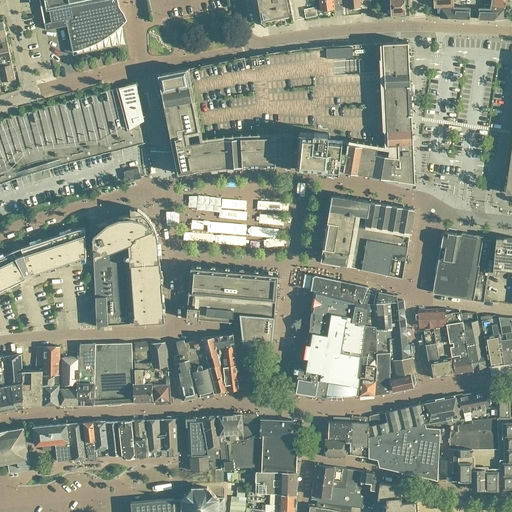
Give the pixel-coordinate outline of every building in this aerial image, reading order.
[(38,0),(45,31),(67,26),(73,56),(74,56),(73,52),(77,52),(83,50),(90,47),(97,44),(103,41),(110,36),(117,31),(115,22),(116,22),(116,23),(117,23),(118,24),(119,24),(120,23),(120,22),(121,22),(121,21),(122,20),(117,0),(38,0)] [(257,0),(259,5),(258,6),(261,21),(259,24),(265,28),(267,25),(275,24),(275,25),(294,22),(289,0),(257,0)] [(333,0),(336,0),(335,0),(318,0),(320,12),(334,10),(333,0)] [(362,0),(347,0),(348,10),(360,9),(359,3),(363,3),(362,0)] [(405,15),(404,0),(389,0),(390,16),(405,15)] [(433,0),(433,8),(439,8),(453,7),(452,0),(433,0)] [(491,0),(490,6),(503,8),(505,8),(506,0),(491,0)] [(490,9),(480,9),(478,9),(478,19),(478,20),(503,20),(503,8),(490,6),(490,9)] [(470,9),(468,9),(453,8),(453,7),(439,8),(439,18),(469,19),(470,9)] [(305,19),(317,17),(315,8),(303,10),(305,19)] [(5,37),(0,37),(0,52),(8,51),(5,37)] [(348,45),(333,46),(332,46),(332,47),(317,48),(317,47),(315,47),(315,48),(301,50),(301,49),(299,49),(299,50),(285,52),(285,51),(283,51),(283,52),(267,54),(267,53),(266,53),(266,54),(251,57),(250,57),(249,57),(251,67),(246,68),(244,58),(243,58),(242,58),(236,60),(235,59),(234,59),(234,60),(220,63),(219,62),(218,62),(218,63),(204,66),(202,66),(158,75),(161,92),(164,107),(170,136),(178,175),(195,171),(197,171),(209,169),(226,167),(242,166),(258,165),(275,165),(291,166),(291,165),(295,166),(317,168),(316,173),(326,174),(338,175),(339,170),(343,171),(358,174),(371,176),(390,179),(415,183),(413,144),(412,128),(411,115),(410,85),(409,72),(409,60),(408,42),(382,43),(382,44),(366,44),(364,44),(349,45),(349,44),(348,45)] [(0,67),(11,65),(8,51),(0,52),(0,67)] [(14,80),(13,73),(16,73),(15,68),(12,69),(11,65),(0,67),(0,80),(1,83),(1,82),(14,80)] [(103,80),(82,87),(84,93),(105,87),(103,80)] [(144,122),(142,117),(136,84),(118,89),(129,130),(144,122)] [(68,179),(75,176),(72,168),(65,171),(68,179)] [(124,175),(126,182),(140,178),(138,171),(124,175)] [(301,193),(310,194),(311,183),(302,183),(301,193)] [(256,187),(255,212),(264,212),(265,187),(256,187)] [(191,190),(191,216),(200,216),(200,190),(191,190)] [(402,279),(406,253),(414,209),(368,202),(358,200),(331,195),(329,210),(327,221),(322,248),(320,261),(344,265),(344,266),(402,279)] [(299,207),(307,209),(310,199),(301,197),(299,207)] [(160,263),(159,263),(157,241),(156,235),(154,229),(151,223),(148,218),(142,213),(137,209),(130,209),(130,215),(128,215),(125,215),(123,216),(121,216),(118,217),(92,228),(96,327),(100,327),(134,324),(134,325),(164,323),(160,263)] [(187,225),(186,251),(204,252),(204,232),(197,232),(197,225),(187,225)] [(208,226),(207,254),(226,255),(227,227),(218,226),(208,226)] [(86,257),(84,230),(85,230),(85,229),(83,229),(77,230),(72,231),(16,250),(0,257),(0,289),(29,275),(85,257),(86,257)] [(247,241),(240,241),(241,231),(231,231),(230,252),(240,253),(240,257),(246,257),(247,241)] [(268,259),(277,259),(276,231),(267,231),(268,259)] [(432,292),(434,294),(463,299),(464,293),(465,287),(466,281),(467,275),(468,269),(469,263),(469,258),(487,261),(490,242),(483,241),(483,237),(461,234),(461,236),(444,233),(444,234),(443,234),(432,292)] [(511,238),(503,237),(503,239),(496,238),(492,275),(496,275),(497,270),(511,271),(511,238)] [(469,263),(486,267),(487,261),(469,258),(469,263)] [(469,263),(468,269),(486,272),(486,267),(469,263)] [(274,318),(278,275),(190,268),(186,320),(241,324),(243,342),(271,344),(273,319),(274,319),(274,318)] [(486,279),(487,273),(485,273),(486,272),(468,269),(467,275),(486,279)] [(467,275),(466,281),(485,285),(486,279),(467,275)] [(361,304),(367,288),(317,277),(314,276),(310,291),(314,291),(314,292),(322,294),(328,296),(361,304)] [(485,285),(466,281),(465,287),(484,291),(485,285)] [(465,287),(464,293),(484,296),(484,291),(465,287)] [(377,290),(376,290),(373,304),(374,306),(366,306),(365,314),(363,328),(364,328),(364,329),(375,330),(377,352),(389,351),(389,340),(398,339),(406,338),(406,337),(407,337),(407,336),(406,336),(405,328),(406,328),(406,327),(405,327),(405,319),(405,318),(404,310),(404,309),(403,302),(403,301),(397,302),(396,296),(376,292),(377,290)] [(328,316),(337,318),(346,320),(346,321),(351,322),(356,323),(358,315),(365,314),(366,306),(361,304),(328,296),(322,294),(314,292),(311,312),(318,314),(328,316)] [(484,296),(464,293),(463,299),(473,301),(483,302),(484,296)] [(444,310),(431,310),(418,311),(419,329),(423,329),(446,325),(444,311),(444,310)] [(449,341),(452,358),(454,374),(456,374),(455,373),(472,370),(472,371),(473,371),(471,361),(468,361),(466,351),(467,351),(462,324),(463,324),(461,312),(454,313),(454,311),(444,310),(444,311),(446,325),(449,341)] [(328,316),(318,314),(311,312),(302,319),(299,325),(298,331),(298,338),(299,344),(298,350),(298,357),(296,365),(293,366),(292,373),(297,374),(294,393),(316,397),(317,396),(326,397),(328,383),(328,376),(329,373),(333,343),(337,318),(328,316)] [(364,329),(364,328),(363,328),(365,314),(358,315),(356,323),(351,322),(346,321),(346,320),(337,318),(333,343),(329,373),(328,376),(328,383),(326,397),(348,397),(358,397),(359,376),(358,376),(359,366),(360,357),(361,356),(364,329)] [(489,367),(504,364),(500,341),(499,334),(499,335),(495,316),(490,317),(490,316),(480,318),(489,367)] [(500,341),(504,364),(511,363),(511,318),(508,318),(500,320),(499,317),(499,318),(502,334),(505,333),(507,340),(500,341)] [(463,324),(462,324),(467,351),(466,351),(468,361),(471,361),(473,371),(478,370),(477,368),(481,368),(481,369),(486,368),(482,348),(478,322),(463,324)] [(423,329),(426,346),(449,341),(446,325),(423,329)] [(377,352),(375,330),(364,329),(361,356),(360,357),(359,366),(358,376),(359,376),(358,397),(375,395),(375,393),(388,392),(388,393),(389,393),(389,353),(377,354),(376,352),(377,352)] [(215,349),(224,348),(234,347),(232,335),(213,337),(213,338),(215,349)] [(213,338),(202,341),(201,341),(216,395),(216,394),(227,392),(223,376),(216,353),(216,352),(215,349),(213,338)] [(408,354),(410,354),(410,353),(409,353),(409,346),(409,345),(407,345),(406,338),(398,339),(389,340),(390,381),(392,392),(413,388),(415,383),(414,375),(416,374),(412,358),(408,358),(408,354)] [(184,344),(188,360),(192,374),(198,398),(216,395),(216,394),(216,395),(201,341),(202,341),(201,339),(184,344)] [(454,374),(452,358),(449,341),(426,346),(429,362),(428,362),(429,363),(432,378),(431,378),(454,374)] [(151,368),(153,402),(153,403),(169,402),(170,398),(168,373),(167,351),(164,342),(149,344),(151,363),(151,368)] [(173,353),(175,363),(188,360),(184,344),(184,342),(176,344),(178,352),(173,353)] [(96,405),(116,404),(132,403),(133,403),(132,383),(131,343),(95,344),(94,406),(96,405)] [(135,344),(136,352),(148,351),(147,343),(135,344)] [(78,406),(93,406),(94,406),(95,344),(79,345),(80,358),(79,358),(79,368),(79,380),(78,380),(77,406),(78,406)] [(43,376),(60,376),(60,347),(44,347),(43,371),(43,376)] [(216,353),(223,376),(227,392),(239,390),(236,366),(234,347),(224,348),(215,349),(216,352),(216,353)] [(22,376),(22,372),(21,355),(0,358),(0,359),(3,384),(22,381),(22,376)] [(79,380),(79,368),(79,358),(62,359),(60,402),(60,406),(77,406),(78,380),(79,380)] [(198,399),(198,398),(192,374),(188,360),(175,363),(181,395),(182,402),(198,399)] [(132,383),(133,403),(134,403),(153,402),(151,368),(151,363),(134,363),(134,383),(132,383)] [(22,376),(22,381),(22,407),(43,406),(43,389),(43,376),(43,371),(22,372),(22,376)] [(43,406),(59,406),(60,376),(43,376),(43,389),(43,406)] [(4,411),(17,409),(22,407),(22,381),(3,384),(4,398),(4,411)] [(463,417),(458,418),(459,422),(498,418),(498,399),(498,397),(498,390),(494,391),(477,394),(475,394),(475,396),(469,397),(469,395),(459,397),(463,417)] [(424,404),(420,405),(425,424),(428,424),(428,425),(446,424),(445,420),(450,423),(459,422),(458,418),(463,417),(459,397),(442,401),(424,404)] [(450,433),(447,481),(448,481),(458,481),(471,481),(471,490),(480,490),(511,489),(511,398),(498,399),(498,418),(459,422),(450,423),(450,426),(479,425),(492,425),(492,431),(479,432),(450,433)] [(368,424),(368,441),(368,458),(369,459),(378,461),(379,468),(432,480),(437,481),(438,475),(440,429),(426,428),(425,424),(420,405),(400,409),(385,413),(384,413),(380,415),(369,417),(369,424),(368,424)] [(244,441),(241,415),(241,414),(217,416),(216,416),(217,430),(218,442),(240,441),(244,441)] [(258,440),(257,420),(256,414),(241,415),(244,441),(258,440)] [(217,430),(216,416),(202,417),(204,431),(205,431),(209,455),(207,455),(207,461),(214,463),(214,470),(221,470),(221,466),(221,465),(218,442),(217,430)] [(201,417),(186,418),(186,427),(187,427),(188,455),(208,454),(201,417)] [(261,472),(278,473),(295,473),(295,472),(296,438),(290,438),(291,421),(260,419),(259,438),(262,438),(261,472)] [(179,457),(178,439),(178,420),(162,421),(164,458),(179,457)] [(134,454),(135,459),(148,459),(148,453),(145,421),(141,421),(141,423),(139,423),(138,422),(131,422),(134,454)] [(145,421),(148,453),(148,459),(164,458),(162,421),(145,421)] [(108,457),(122,455),(118,422),(105,423),(108,457)] [(122,460),(135,459),(134,454),(131,422),(118,422),(122,455),(122,460)] [(328,439),(328,440),(339,440),(346,440),(349,439),(349,423),(339,423),(332,423),(329,422),(329,426),(328,439)] [(96,458),(92,423),(83,424),(87,459),(88,459),(88,461),(96,460),(96,458)] [(105,423),(100,423),(92,423),(96,458),(109,457),(108,457),(105,423)] [(346,443),(346,456),(350,456),(359,457),(368,458),(368,441),(368,424),(367,424),(358,424),(349,423),(349,439),(349,443),(346,443)] [(87,459),(83,424),(67,425),(66,425),(68,440),(68,439),(71,461),(87,459)] [(55,444),(56,451),(57,462),(56,462),(56,463),(71,461),(68,439),(68,440),(66,425),(52,426),(33,428),(35,446),(42,445),(46,445),(55,444)] [(450,426),(450,433),(479,432),(492,431),(492,425),(479,425),(450,426)] [(9,473),(30,471),(29,460),(26,447),(23,429),(0,433),(0,465),(7,464),(9,473)] [(325,440),(325,457),(346,457),(346,456),(346,443),(349,443),(349,439),(346,440),(339,440),(328,440),(325,440)] [(240,441),(243,468),(260,467),(258,440),(244,441),(240,441)] [(221,465),(221,466),(221,463),(225,463),(225,469),(243,468),(240,441),(218,442),(221,465)] [(46,445),(42,445),(43,452),(56,451),(55,444),(46,445)] [(190,456),(190,458),(191,472),(214,470),(214,463),(207,461),(207,455),(190,456)] [(316,501),(316,503),(373,509),(373,505),(376,479),(372,479),(373,473),(316,465),(310,500),(316,501)] [(222,470),(215,471),(215,484),(223,483),(222,470)] [(237,482),(238,471),(234,471),(234,474),(227,474),(226,483),(235,483),(235,482),(237,482)] [(295,484),(295,473),(278,473),(261,472),(256,472),(255,493),(269,494),(279,494),(295,495),(295,484)] [(418,511),(417,501),(402,502),(400,486),(379,483),(376,505),(373,505),(373,509),(372,511),(418,511)] [(182,500),(178,500),(178,511),(223,511),(224,499),(218,499),(216,497),(216,498),(207,489),(191,489),(191,490),(183,499),(182,500)] [(265,511),(294,511),(295,495),(279,494),(269,494),(269,506),(261,506),(261,511),(266,511),(265,511)] [(178,511),(178,500),(173,500),(173,499),(130,503),(131,511),(178,511)] [(372,511),(373,509),(316,503),(316,507),(309,506),(308,511),(372,511)]
